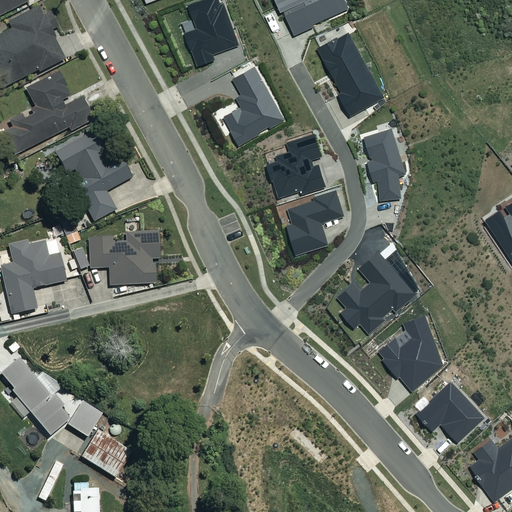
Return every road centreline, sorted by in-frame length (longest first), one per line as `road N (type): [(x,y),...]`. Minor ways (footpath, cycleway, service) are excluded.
road 1 (residential): [(267,329),(224,271),(188,185),(87,0)]
road 2 (residential): [(267,329),(357,227),(348,163),(296,69)]
road 3 (residential): [(445,511),(370,425),(267,329)]
